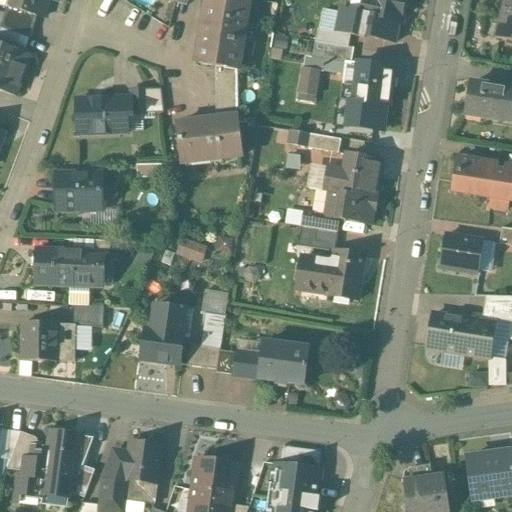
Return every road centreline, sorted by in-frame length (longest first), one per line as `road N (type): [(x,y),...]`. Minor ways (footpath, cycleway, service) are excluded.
road 1 (residential): [(374,437),(451,0)]
road 2 (residential): [(0,389),(374,437)]
road 3 (residential): [(0,234),(82,0)]
road 4 (residential): [(374,437),(511,418)]
